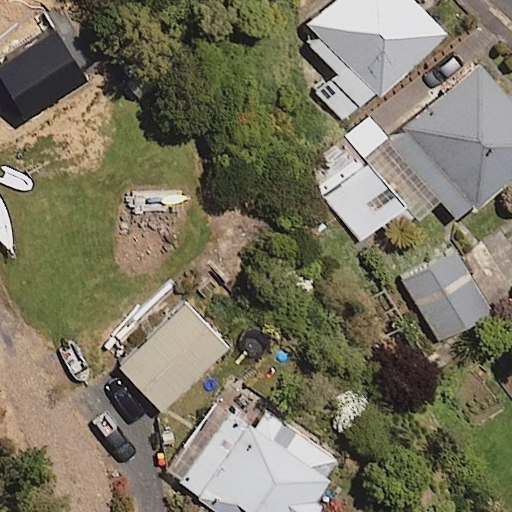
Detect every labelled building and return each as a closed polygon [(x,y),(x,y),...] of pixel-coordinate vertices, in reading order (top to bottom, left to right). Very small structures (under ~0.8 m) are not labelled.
[(415,0),(323,0),(303,21),(317,34),(308,43),(337,70),(316,92),(342,117),(436,20),(415,0)] [(511,156),(511,98),(468,52),(383,131),(363,111),(300,171),(362,236),(421,180),(453,213),(511,156)] [(491,301),(448,237),(396,271),(439,336),(491,301)] [(224,341),(181,297),(115,361),(157,404),(224,341)] [(249,423),(224,405),(173,476),(224,511),(289,511),(331,453),(262,405),(249,423)]
